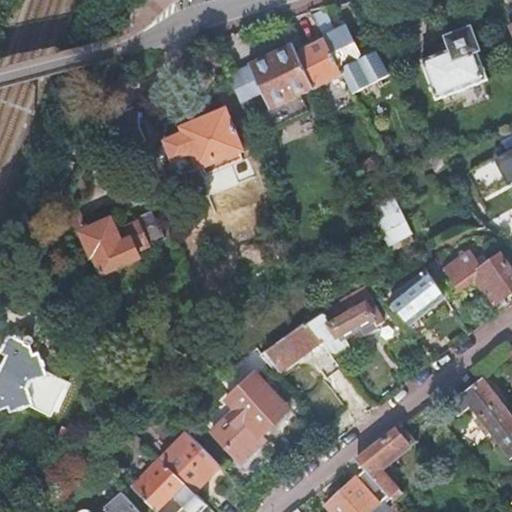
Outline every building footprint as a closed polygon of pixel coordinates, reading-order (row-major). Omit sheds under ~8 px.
[(310,9),(309,9),(324,38),(325,39),(338,66),(361,55),(345,24),(335,29),(323,6),(310,9)] [(454,51),(421,62),(435,100),(439,98),(479,84),(483,83),(474,54),(477,53),(470,34),(450,40),(454,51)] [(312,85),(314,89),(343,76),(338,66),(325,39),(297,52),(312,85)] [(296,50),(293,43),(249,63),(251,66),(242,70),(253,95),(262,91),(278,125),(321,105),(314,89),(312,85),(297,52),(296,50)] [(338,66),(343,76),(350,90),(388,72),(375,48),(361,55),(338,66)] [(227,77),(237,102),(253,95),(242,70),(227,77)] [(485,101),(479,84),(439,98),(443,108),(459,103),(461,109),(485,101)] [(179,139),(162,147),(178,182),(242,152),(223,112),(177,133),(179,139)] [(123,143),(112,119),(95,137),(111,157),(123,143)] [(511,147),(462,171),(475,198),(511,181),(511,183),(511,211),(491,222),(502,244),(511,239),(511,147)] [(352,166),(356,174),(373,166),(369,157),(352,166)] [(391,198),(369,209),(388,249),(410,238),(391,198)] [(106,224),(77,239),(89,263),(91,262),(100,281),(137,264),(134,257),(161,245),(147,215),(134,221),(136,226),(112,236),(106,224)] [(457,292),(473,280),(492,307),(511,292),(511,275),(498,256),(486,265),(481,258),(475,262),(469,253),(442,272),(457,292)] [(424,271),(385,300),(404,325),(443,295),(424,271)] [(349,298),(305,322),(324,342),(382,316),(366,289),(349,298)] [(339,365),(303,323),(291,332),(258,355),(274,373),(304,353),(322,377),(339,365)] [(0,411),(3,411),(5,417),(24,410),(40,418),(57,384),(37,375),(29,354),(24,354),(21,346),(3,337),(0,343),(0,411)] [(220,473),(240,493),(270,463),(254,447),(261,441),(257,437),(285,409),(250,373),(222,401),(230,410),(207,432),(234,459),(220,473)] [(511,419),(478,380),(461,396),(469,405),(511,453),(511,419)] [(461,396),(451,384),(436,396),(455,418),(469,405),(461,396)] [(360,456),(355,461),(363,470),(386,496),(389,499),(399,490),(382,470),(407,447),(392,431),(360,456)] [(155,461),(182,486),(191,495),(216,469),(181,435),(155,461)] [(155,461),(127,490),(149,511),(178,511),(180,510),(182,511),(198,511),(203,507),(191,495),(182,486),(155,461)] [(368,511),(386,496),(363,470),(324,504),(330,511),(368,511)] [(131,511),(116,494),(96,511),(131,511)]
